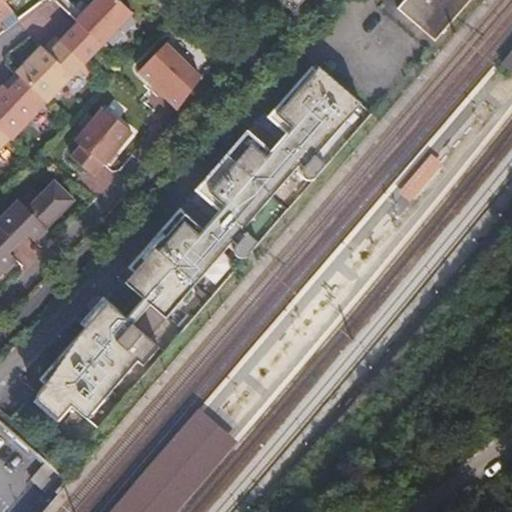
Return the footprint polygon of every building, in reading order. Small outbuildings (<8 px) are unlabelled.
[(0,0),(0,20),(13,11),(4,0),(0,0)] [(48,103),(134,14),(119,0),(97,0),(89,9),(82,15),(75,23),(77,25),(60,43),(48,55),(43,49),(41,47),(15,74),(21,79),(8,92),(3,87),(0,89),(0,148),(10,139),(12,140),(38,112),(36,111),(45,100),(48,103)] [(294,14),(298,10),(288,0),(281,0),(281,1),(294,14)] [(288,0),(298,10),(306,0),(288,0)] [(403,0),(399,5),(438,38),(470,0),(403,0)] [(78,11),(82,15),(89,9),(84,5),(78,11)] [(13,11),(0,20),(4,25),(5,25),(8,28),(20,19),(13,11)] [(54,37),(43,49),(48,55),(60,43),(54,37)] [(168,44),(141,71),(176,106),(203,78),(168,44)] [(511,46),(498,65),(511,75),(511,74),(511,46)] [(316,62),(312,67),(324,77),(328,72),(316,62)] [(311,183),(327,165),(316,156),(362,102),(328,72),(324,77),(312,67),(269,115),(288,132),(271,151),(252,135),(243,146),(239,142),(217,167),(221,171),(201,193),(220,210),(204,229),(185,212),(183,214),(167,233),(162,229),(140,254),(145,258),(134,270),(124,281),(137,292),(145,299),(127,318),(120,312),(103,297),(81,321),(86,325),(40,378),(44,381),(42,383),(41,385),(40,388),(39,391),(39,393),(39,396),(40,399),(41,402),(43,405),(45,407),(59,419),(72,404),(87,418),(138,360),(144,366),(160,347),(165,351),(183,331),(172,321),(234,249),(241,255),(241,256),(241,258),(242,258),(243,259),(244,259),(245,259),(260,243),(248,233),(300,173),(307,179),(307,180),(307,181),(308,182),(309,183),(310,183),(311,183)] [(15,74),(3,87),(8,92),(21,79),(15,74)] [(134,131),(105,108),(77,141),(82,145),(73,157),(94,175),(104,163),(106,165),(134,131)] [(248,131),(239,142),(243,146),(252,135),(248,131)] [(197,189),(201,193),(221,171),(217,167),(197,189)] [(0,274),(16,258),(9,251),(27,233),(34,240),(74,200),(55,181),(28,207),(20,199),(0,218),(0,274)] [(179,210),(162,229),(167,233),(183,214),(179,210)] [(130,266),(134,270),(145,258),(140,254),(130,266)] [(137,292),(120,312),(127,318),(145,299),(137,292)] [(175,511),(236,441),(200,410),(112,511),(175,511)] [(44,495),(58,477),(44,466),(30,483),(44,495)]
